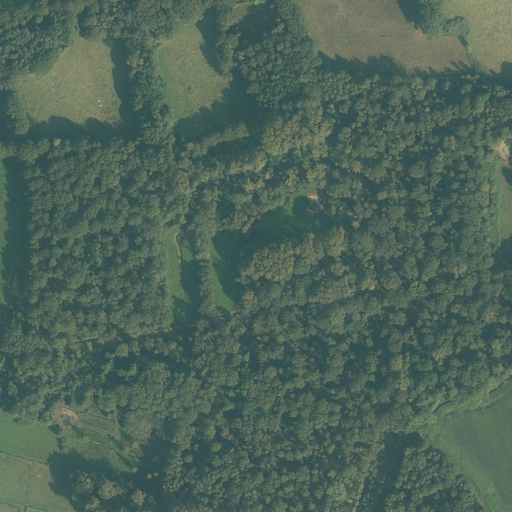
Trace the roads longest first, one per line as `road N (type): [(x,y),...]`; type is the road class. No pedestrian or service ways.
road 1 (track): [(348,297),(0,352)]
road 2 (track): [(511,267),(348,297)]
